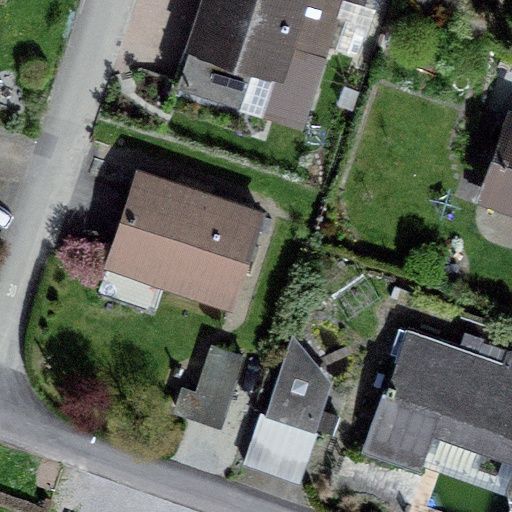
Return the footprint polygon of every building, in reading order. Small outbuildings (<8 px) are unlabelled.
[(348,10),(316,0),(206,0),(177,96),(309,137),(348,10)] [(511,125),(480,212),(511,223),(511,125)] [(269,219),(140,178),(107,279),(236,320),(269,219)] [(511,359),(504,381),(406,346),(364,462),(423,483),(438,443),(511,468),(511,359)] [(341,364),(296,347),(268,425),(314,441),(341,364)] [(247,369),(213,357),(188,427),(222,440),(247,369)]
